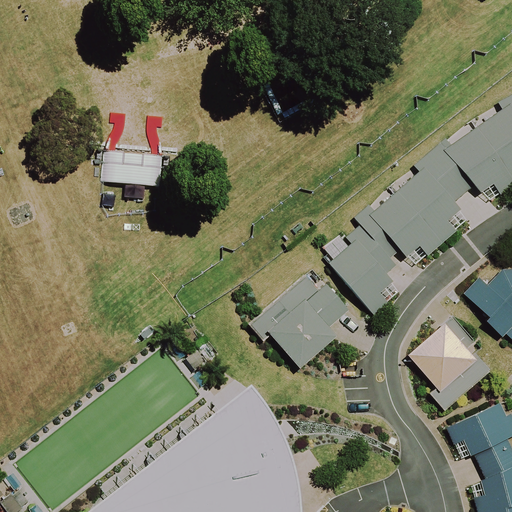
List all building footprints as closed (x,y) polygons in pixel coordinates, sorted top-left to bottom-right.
[(445,153),(476,192),(488,206),(511,189),(511,97),(499,106),(500,109),(450,149),(445,153)] [(445,153),(441,148),(414,169),(419,174),(370,213),(402,254),(411,265),(466,222),(455,209),(476,192),(445,153)] [(371,316),(399,294),(385,276),(395,268),(391,262),(402,254),(370,213),(344,234),(352,243),(329,262),(371,316)] [(511,271),(501,271),(501,275),(488,288),(479,278),(463,294),(488,319),(484,323),(501,340),(505,336),(511,342),(511,271)] [(249,327),(262,342),(269,335),(298,369),(335,338),(327,329),(347,311),(325,286),(320,291),(308,276),(249,327)] [(436,390),(429,395),(443,411),(486,374),(443,325),(407,356),(436,390)] [(281,511),(282,508),(278,487),(272,464),(264,445),(249,419),(232,399),(84,511),(281,511)] [(511,511),(511,455),(506,440),(511,437),(511,416),(507,403),(446,427),(459,461),(474,456),(489,494),(471,501),(474,511),(511,511)] [(18,488),(2,502),(11,511),(19,511),(31,502),(18,488)]
